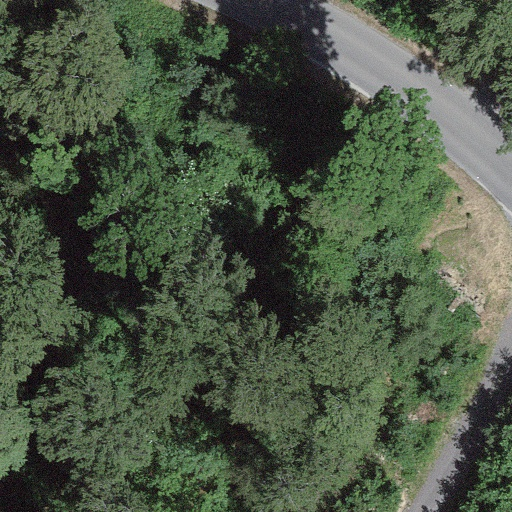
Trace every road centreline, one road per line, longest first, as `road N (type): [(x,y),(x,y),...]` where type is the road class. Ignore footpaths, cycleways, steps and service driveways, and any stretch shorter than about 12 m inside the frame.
road 1 (unclassified): [(254,0),(445,110),(511,173)]
road 2 (track): [(511,317),(486,408),(427,511)]
